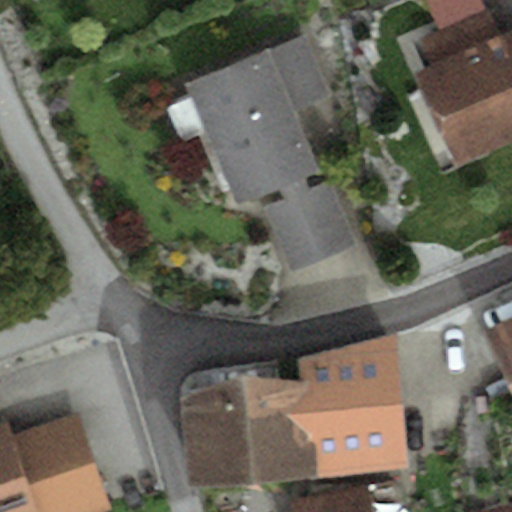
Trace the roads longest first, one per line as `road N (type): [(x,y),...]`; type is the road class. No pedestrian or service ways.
road 1 (residential): [(149,370),(309,349),(511,264)]
road 2 (residential): [(110,309),(80,269),(0,100)]
road 3 (residential): [(180,511),(149,370)]
